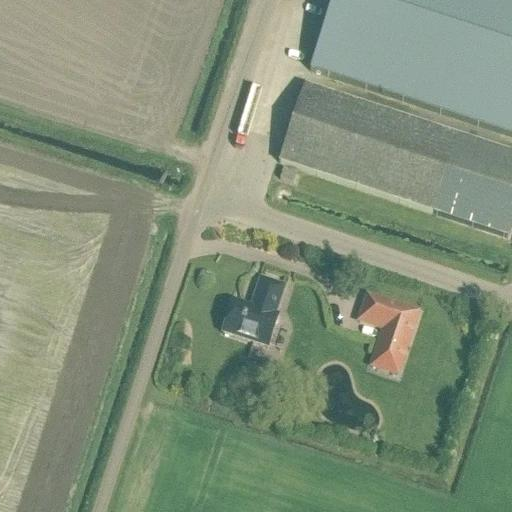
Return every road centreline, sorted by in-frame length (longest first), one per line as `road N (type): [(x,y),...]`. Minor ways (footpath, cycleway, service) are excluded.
road 1 (unclassified): [(97,511),(263,0)]
road 2 (track): [(511,307),(196,206)]
road 3 (track): [(0,111),(125,151),(156,147),(209,166)]
